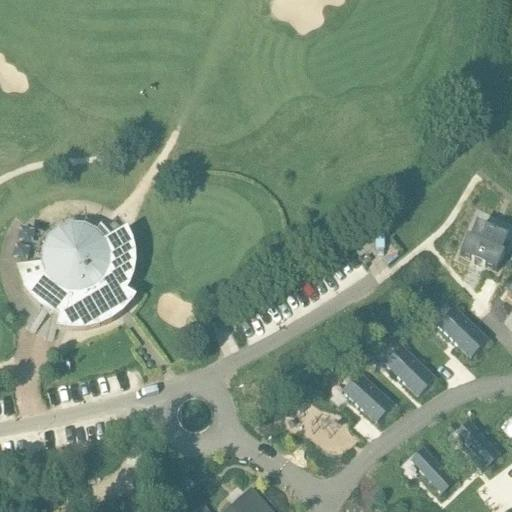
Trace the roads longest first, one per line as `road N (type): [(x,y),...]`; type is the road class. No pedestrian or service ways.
road 1 (residential): [(204,383),(395,267)]
road 2 (residential): [(0,429),(162,400)]
road 3 (residential): [(162,400),(177,437),(215,444),(226,434),(225,418),(204,383)]
